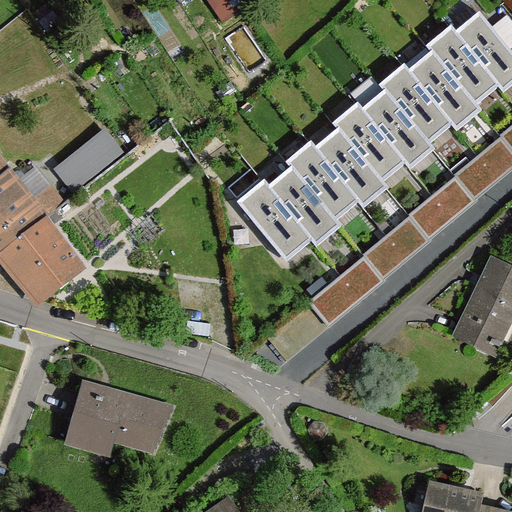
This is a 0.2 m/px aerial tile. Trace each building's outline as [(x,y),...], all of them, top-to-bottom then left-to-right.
[(213,0),(228,22),(249,10),(242,0),(213,0)] [(231,189),(281,255),(304,237),(311,243),(337,222),(332,215),(350,200),(354,206),(384,184),(377,178),(398,162),(403,168),(431,147),(425,139),(447,121),(452,129),(480,108),(473,102),(493,84),(500,93),(511,81),(511,52),(473,5),(453,23),(448,16),(426,34),(430,40),(407,59),(403,53),(378,71),(384,77),(358,96),(354,90),(333,108),(337,116),(313,133),(309,129),(287,146),(291,151),(266,170),(261,164),(231,189)] [(121,146),(99,118),(49,159),(68,185),(121,146)] [(511,169),(511,126),(309,302),(330,327),(511,169)] [(0,147),(0,258),(33,298),(84,254),(0,147)] [(511,325),(511,267),(489,258),(453,339),(498,358),(511,325)] [(175,408),(85,382),(67,446),(112,459),(116,444),(161,457),(175,408)] [(486,490),(432,478),(424,511),(511,511),(482,505),(486,490)] [(244,511),(234,496),(211,511),(244,511)]
